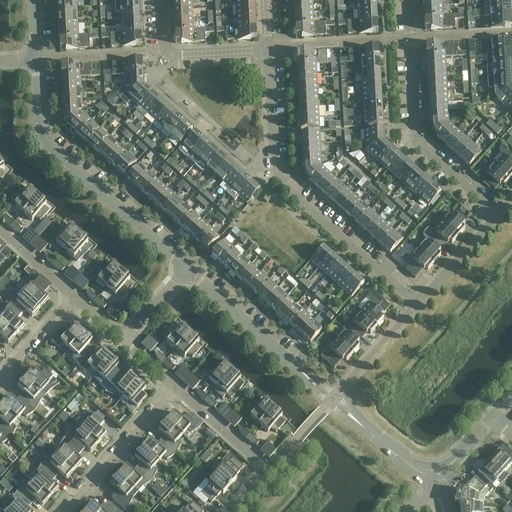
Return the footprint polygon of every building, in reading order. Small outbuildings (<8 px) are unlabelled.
[(76,0),(57,1),(58,13),(77,12),(76,0)] [(138,0),(119,1),(120,12),(139,11),(138,0)] [(191,0),(172,0),(173,9),(192,8),(191,0)] [(375,0),(356,0),(357,10),(376,9),(375,0)] [(312,2),(293,3),(294,14),(313,13),(312,2)] [(509,3),(489,4),(490,16),(510,15),(509,3)] [(254,5),(235,6),(236,17),(255,16),(254,5)] [(442,6),(423,7),(424,17),(443,16),(442,6)] [(192,8),(173,9),(174,20),(193,19),(192,8)] [(376,9),(357,10),(358,21),(377,20),(376,9)] [(443,16),(424,17),(425,30),(454,28),(454,20),(463,19),(462,9),(457,9),(458,15),(443,16)] [(139,11),(120,12),(121,23),(139,22),(139,11)] [(77,12),(58,13),(58,25),(77,24),(77,12)] [(313,13),(294,14),(295,24),(313,23),(313,13)] [(510,15),(490,16),(490,29),(510,28),(510,15)] [(255,16),(236,17),(236,27),(236,28),(255,27),(255,16)] [(193,19),(174,20),(174,31),(193,30),(193,19)] [(377,20),(358,21),(343,21),(338,22),(338,26),(347,25),(347,34),(377,32),(377,20)] [(139,22),(121,23),(121,33),(121,34),(140,33),(139,22)] [(313,23),(295,24),(295,37),(325,35),(325,27),(334,26),(334,22),(313,23)] [(77,24),(58,25),(59,37),(78,36),(77,24)] [(236,28),(236,27),(216,28),(216,33),(225,32),(226,41),(256,39),(255,27),(236,28)] [(193,30),(174,31),(175,43),(205,42),(204,33),(213,33),(213,28),(193,30)] [(121,33),(106,34),(101,35),(101,39),(110,38),(111,47),(141,45),(140,33),(121,34),(121,33)] [(98,35),(78,36),(59,37),(60,50),(89,48),(89,39),(98,39),(98,35)] [(511,38),(491,39),(492,52),(511,51),(511,38)] [(455,44),(434,45),(425,45),(426,58),(445,57),(465,56),(465,52),(456,52),(455,44)] [(378,48),(359,49),(348,50),(349,58),(340,59),(340,63),(360,62),(379,61),(378,48)] [(326,51),(304,52),(296,53),(297,65),(316,64),(331,64),(336,63),(335,59),(327,59),(326,51)] [(511,57),(511,51),(492,52),(492,64),(511,62),(511,57)] [(445,57),(426,58),(427,69),(445,68),(445,57)] [(112,71),(103,72),(103,76),(123,75),(123,74),(142,73),(142,61),(112,63),(112,71)] [(360,62),(361,72),(380,71),(379,61),(360,62)] [(511,62),(492,64),(493,76),(511,74),(511,62)] [(90,64),(79,64),(60,65),(61,78),(80,77),(100,76),(100,72),(91,72),(90,64)] [(316,64),(297,65),(297,76),(316,75),(316,64)] [(445,68),(427,69),(427,79),(446,78),(445,68)] [(380,71),(361,72),(361,83),(380,82),(380,71)] [(123,74),(123,75),(124,94),(143,85),(142,73),(123,74)] [(511,74),(493,76),(494,92),(495,96),(494,96),(494,97),(511,88),(511,74)] [(316,75),(297,76),(298,86),(317,85),(316,75)] [(80,77),(61,78),(62,90),(79,89),(81,89),(80,77)] [(446,78),(427,79),(428,90),(447,89),(446,78)] [(380,82),(361,83),(362,94),(381,93),(380,82)] [(143,85),(124,94),(139,107),(151,93),(143,85)] [(317,85),(298,86),(299,97),(317,96),(317,85)] [(511,88),(494,97),(495,97),(496,97),(498,100),(510,111),(511,108),(511,88)] [(79,89),(62,90),(62,102),(82,101),(81,95),(80,96),(79,89)] [(447,89),(428,90),(428,101),(447,100),(447,89)] [(151,93),(139,107),(147,114),(160,100),(151,93)] [(381,93),(362,94),(363,105),(381,104),(381,93)] [(317,96),(299,97),(299,108),(318,107),(317,96)] [(113,99),(109,104),(114,108),(118,103),(113,99)] [(160,100),(147,114),(155,121),(167,107),(160,100)] [(447,100),(428,101),(429,112),(448,111),(447,100)] [(82,101),(62,102),(63,116),(65,121),(64,121),(64,122),(81,114),(80,106),(82,106),(82,101)] [(381,104),(363,105),(363,115),(382,114),(381,104)] [(167,107),(155,121),(163,128),(176,114),(167,107)] [(318,107),(299,108),(300,119),(318,118),(318,107)] [(448,111),(429,112),(430,123),(432,123),(432,126),(434,129),(448,123),(448,111)] [(81,114),(64,122),(66,121),(67,126),(79,136),(92,121),(82,113),(81,114)] [(176,114),(163,128),(171,136),(184,122),(176,114)] [(382,114),(363,115),(364,127),(382,126),(382,114)] [(471,124),(475,120),(471,115),(467,120),(471,124)] [(318,118),(300,119),(300,130),(319,129),(318,118)] [(492,131),(496,126),(490,120),(486,125),(492,131)] [(92,121),(79,136),(88,143),(99,130),(94,126),(95,124),(92,121)] [(184,122),(171,136),(179,143),(192,129),(184,122)] [(448,123),(434,129),(436,133),(438,135),(436,137),(445,144),(457,130),(448,123)] [(483,134),(487,130),(482,126),(478,130),(483,134)] [(492,131),(497,135),(501,130),(496,126),(492,131)] [(383,129),(364,130),(365,150),(383,141),(383,129)] [(99,130),(88,143),(97,152),(110,137),(105,133),(104,135),(99,130)] [(457,130),(445,144),(453,151),(465,138),(457,130)] [(487,138),(491,134),(487,130),(483,134),(487,138)] [(194,131),(182,145),(190,153),(203,139),(194,131)] [(319,132),(300,133),(301,145),(320,144),(319,132)] [(110,137),(97,152),(105,159),(117,146),(118,145),(110,137)] [(465,138),(453,151),(461,159),(473,145),(465,138)] [(203,139),(190,153),(198,160),(211,146),(203,139)] [(383,141),(365,150),(379,163),(392,149),(383,141)] [(320,144),(301,145),(302,156),(320,155),(320,144)] [(473,145),(461,159),(469,166),(482,152),(473,145)] [(117,146),(105,159),(114,168),(127,153),(123,149),(122,151),(117,146)] [(211,146),(198,160),(206,167),(219,153),(211,146)] [(511,155),(501,146),(499,148),(498,150),(498,152),(499,154),(501,155),(493,164),(510,179),(511,176),(511,155)] [(392,149),(379,163),(387,170),(400,156),(392,149)] [(127,153),(114,168),(123,176),(136,161),(127,153)] [(219,153),(206,167),(214,175),(227,161),(219,153)] [(320,155),(302,156),(302,167),(305,167),(305,169),(307,173),(321,166),(320,155)] [(400,156),(387,170),(395,177),(408,163),(400,156)] [(227,161),(214,175),(222,182),(235,168),(227,161)] [(408,163),(395,177),(404,184),(416,171),(408,163)] [(139,164),(126,178),(135,186),(147,173),(142,169),(143,167),(139,164)] [(485,172),(484,171),(482,170),(480,170),(478,171),(476,173),(495,190),(500,183),(503,186),(510,179),(493,164),(485,172)] [(321,166),(307,173),(308,177),(310,179),(309,180),(317,188),(330,174),(321,166)] [(235,168),(222,182),(231,189),(243,175),(235,168)] [(416,171),(404,184),(412,192),(424,178),(416,171)] [(147,173),(135,186),(144,194),(157,180),(148,172),(147,173)] [(330,174),(317,188),(325,195),(338,181),(330,174)] [(243,175),(231,189),(239,196),(251,182),(243,175)] [(424,178),(412,192),(420,199),(432,185),(424,178)] [(157,180),(144,194),(153,202),(165,189),(166,188),(157,180)] [(338,181),(325,195),(333,202),(346,188),(338,181)] [(251,182),(239,196),(247,204),(259,190),(251,182)] [(187,192),(191,188),(186,184),(183,188),(187,192)] [(432,185),(420,199),(428,206),(441,192),(432,185)] [(14,205),(23,213),(37,197),(28,189),(25,192),(21,188),(13,197),(17,201),(14,205)] [(202,188),(199,192),(207,199),(210,195),(202,188)] [(346,188),(333,202),(341,210),(354,196),(346,188)] [(165,189),(153,202),(162,210),(175,196),(171,192),(170,194),(165,189)] [(175,196),(162,210),(171,218),(184,204),(175,196)] [(354,196),(341,210),(349,217),(362,203),(354,196)] [(46,205),(37,197),(23,213),(32,221),(35,217),(39,221),(48,212),(43,208),(46,205)] [(205,208),(208,204),(203,200),(200,204),(205,208)] [(362,203),(349,217),(357,224),(370,210),(362,203)] [(184,204),(171,218),(180,226),(193,212),(184,204)] [(370,210),(357,224),(365,231),(378,217),(370,210)] [(193,212),(180,226),(189,234),(200,221),(196,217),(197,216),(193,212)] [(450,212),(441,221),(458,236),(464,229),(461,227),(467,220),(458,212),(454,216),(450,212)] [(2,218),(5,223),(15,232),(20,234),(22,231),(5,215),(2,218)] [(378,217),(365,231),(374,238),(386,224),(378,217)] [(46,228),(50,224),(46,219),(42,224),(46,228)] [(200,221),(189,234),(198,242),(211,228),(207,225),(206,226),(200,221)] [(433,230),(432,229),(430,228),(428,228),(426,229),(425,231),(443,247),(449,241),(451,243),(458,236),(441,221),(433,230)] [(386,224),(374,238),(382,246),(394,232),(386,224)] [(56,242),(65,250),(79,234),(70,226),(67,229),(63,225),(54,234),(59,238),(56,242)] [(211,228),(198,242),(207,251),(219,238),(214,233),(215,232),(211,228)] [(24,238),(40,252),(47,245),(30,231),(24,238)] [(425,239),(417,248),(434,263),(440,256),(437,253),(443,247),(425,231),(423,232),(423,234),(423,236),(424,238),(425,239)] [(394,232),(382,246),(390,253),(402,239),(394,232)] [(87,242),(79,234),(65,250),(73,258),(77,254),(81,258),(89,249),(85,245),(87,242)] [(224,240),(211,254),(220,263),(233,248),(224,240)] [(310,261),(319,268),(331,254),(323,247),(310,261)] [(233,248),(220,263),(229,271),(241,257),(236,253),(237,252),(233,248)] [(409,257),(408,256),(406,255),(404,255),(402,256),(401,258),(409,265),(405,270),(415,278),(425,268),(427,270),(434,263),(417,248),(409,257)] [(51,265),(55,260),(47,252),(44,255),(46,260),(51,265)] [(331,254),(319,268),(327,275),(339,261),(331,254)] [(241,257),(229,271),(238,279),(251,264),(247,261),(246,262),(241,257)] [(62,271),(64,268),(55,260),(51,265),(57,269),(62,271)] [(339,261),(327,275),(335,282),(347,268),(339,261)] [(97,279),(106,287),(120,272),(111,264),(109,267),(104,263),(96,272),(101,276),(97,279)] [(251,264),(238,279),(247,287),(259,274),(254,269),(255,268),(251,264)] [(347,268),(335,282),(343,290),(355,276),(347,268)] [(29,288),(24,294),(40,308),(48,299),(39,291),(46,282),(34,272),(30,276),(25,285),(29,288)] [(120,272),(106,287),(115,295),(118,292),(123,296),(131,287),(126,283),(129,280),(120,272)] [(259,274),(247,287),(256,295),(269,280),(260,272),(259,274)] [(355,276),(343,290),(351,297),(364,283),(355,276)] [(269,280),(256,295),(265,303),(277,290),(278,288),(269,280)] [(93,302),(97,298),(88,290),(86,293),(88,298),(93,302)] [(277,290),(265,303),(274,311),(287,296),(283,293),(282,294),(277,290)] [(370,301),(362,310),(360,312),(376,327),(383,320),(380,317),(390,306),(372,291),(366,298),(370,301)] [(7,302),(19,313),(23,309),(32,317),(40,308),(24,294),(19,299),(15,296),(7,302)] [(287,296),(274,311),(283,319),(295,306),(290,301),(291,300),(287,296)] [(103,309),(106,306),(97,298),(93,302),(98,307),(103,309)] [(19,313),(7,302),(6,302),(6,303),(1,312),(5,315),(0,321),(16,335),(24,326),(15,318),(19,313)] [(114,304),(107,312),(116,320),(123,312),(114,304)] [(295,306),(283,319),(292,327),(305,312),(296,304),(295,306)] [(305,312),(292,327),(301,335),(313,322),(308,317),(309,316),(305,312)] [(356,325),(352,329),(362,338),(367,332),(370,334),(376,327),(360,312),(352,321),(356,325)] [(0,336),(8,344),(16,335),(0,321),(0,320),(0,336)] [(313,322),(301,335),(310,343),(323,329),(314,320),(313,322)] [(63,344),(69,349),(83,333),(74,325),(66,334),(61,330),(50,342),(51,343),(60,347),(63,344)] [(166,341),(175,349),(189,334),(181,326),(173,334),(169,330),(165,334),(170,338),(166,341)] [(344,330),(336,339),(353,354),(359,347),(356,344),(362,338),(352,329),(348,334),(344,330)] [(83,333),(69,349),(74,354),(71,357),(77,366),(88,354),(84,350),(92,341),(83,333)] [(189,334),(175,349),(184,357),(188,354),(192,358),(200,349),(196,345),(198,342),(189,334)] [(149,335),(142,343),(150,350),(157,343),(149,335)] [(346,361),(351,356),(353,354),(336,339),(328,348),(320,357),(334,369),(343,358),(346,361)] [(93,358),(88,354),(77,366),(87,372),(90,368),(96,373),(110,357),(101,349),(93,358)] [(155,355),(157,360),(162,364),(166,360),(157,352),(155,355)] [(119,365),(110,357),(96,373),(92,376),(98,381),(103,390),(104,390),(115,378),(110,374),(119,365)] [(166,360),(162,364),(167,369),(172,371),(175,368),(166,360)] [(208,379),(217,387),(231,371),(222,363),(219,366),(215,362),(207,371),(211,375),(208,379)] [(192,389),(200,381),(183,365),(175,373),(192,389)] [(33,369),(25,378),(41,392),(46,387),(50,390),(58,384),(59,384),(47,373),(43,378),(33,369)] [(240,379),(238,377),(231,371),(217,387),(226,395),(229,391),(234,395),(244,384),(239,380),(240,379)] [(119,382),(115,378),(104,390),(114,396),(117,392),(122,397),(136,381),(128,373),(119,382)] [(41,392),(25,378),(17,387),(27,395),(22,400),(35,411),(40,401),(36,398),(41,392)] [(136,381),(122,397),(128,402),(125,405),(130,414),(131,415),(142,403),(137,398),(145,389),(136,381)] [(196,392),(199,397),(204,401),(208,397),(199,389),(196,392)] [(9,396),(1,405),(17,419),(22,414),(26,417),(34,411),(35,411),(22,400),(19,404),(9,396)] [(208,397),(204,401),(209,406),(214,408),(217,405),(208,397)] [(250,416),(259,424),(273,408),(264,400),(261,403),(257,399),(249,408),(253,412),(250,416)] [(218,411),(234,426),(241,418),(226,403),(218,411)] [(17,419),(1,405),(0,406),(0,419),(2,422),(0,424),(0,428),(11,437),(16,428),(12,425),(17,419)] [(52,411),(56,415),(60,411),(56,407),(52,411)] [(282,416),(280,415),(273,408),(259,424),(268,432),(271,428),(275,432),(284,423),(279,419),(282,416)] [(87,424),(82,429),(98,443),(106,434),(97,426),(101,421),(89,410),(88,411),(83,420),(87,424)] [(174,412),(166,421),(182,435),(187,430),(191,433),(199,427),(200,427),(188,416),(183,421),(174,412)] [(177,441),(182,435),(166,421),(158,430),(168,439),(163,443),(176,454),(181,444),(177,441)] [(238,429),(240,434),(246,439),(249,434),(241,426),(238,429)] [(0,442),(2,444),(10,438),(11,437),(0,428),(0,442)] [(74,431),(65,438),(77,449),(81,444),(90,452),(98,443),(82,429),(77,435),(74,431)] [(249,434),(246,439),(251,443),(256,445),(258,443),(249,434)] [(77,449),(65,438),(64,438),(59,447),(55,453),(74,470),(82,461),(73,453),(77,449)] [(176,454),(163,443),(160,447),(150,439),(142,448),(158,462),(163,457),(167,460),(174,455),(176,454)] [(268,441),(260,449),(267,456),(275,449),(268,441)] [(496,454),(490,460),(504,472),(511,463),(511,454),(503,447),(496,455),(496,454)] [(153,468),(158,462),(142,448),(134,457),(144,465),(139,470),(152,481),(157,471),(153,468)] [(74,470),(55,453),(50,458),(41,464),(41,465),(53,475),(57,471),(66,479),(74,470)] [(234,477),(243,467),(233,458),(228,454),(212,471),(229,487),(236,479),(234,477)] [(12,455),(8,459),(13,463),(17,459),(12,455)] [(508,476),(504,472),(490,460),(485,465),(486,466),(479,473),(478,473),(493,487),(498,482),(497,481),(498,480),(502,483),(508,476)] [(53,475),(41,465),(35,474),(39,477),(34,483),(50,497),(58,488),(49,480),(53,475)] [(152,481),(139,470),(135,474),(126,466),(118,475),(138,492),(143,487),(151,481),(152,481)] [(229,487),(212,471),(205,479),(210,483),(201,493),(211,503),(220,493),(222,494),(229,487)] [(138,492),(118,475),(110,484),(119,492),(112,500),(124,511),(128,507),(133,498),(138,492)] [(490,491),(486,487),(475,478),(471,483),(470,482),(460,494),(459,493),(455,504),(483,506),(483,499),(490,491)] [(3,479),(0,483),(10,491),(14,486),(3,479)] [(17,491),(29,502),(33,498),(42,506),(50,497),(34,483),(29,489),(25,485),(17,491)] [(30,511),(25,507),(29,502),(17,491),(11,501),(7,506),(12,511),(30,511)] [(182,511),(179,509),(175,511),(202,511),(203,511),(193,502),(183,511),(182,511)] [(93,503),(85,511),(112,511),(107,506),(102,511),(93,503)]
